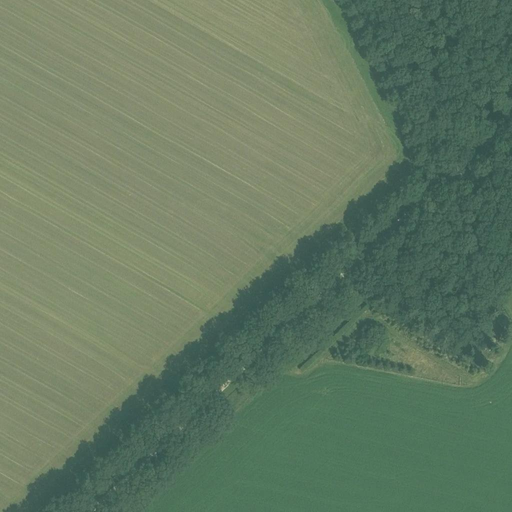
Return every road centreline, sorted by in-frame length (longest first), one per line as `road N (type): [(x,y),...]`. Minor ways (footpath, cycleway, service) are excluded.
road 1 (residential): [(87,511),(448,174)]
road 2 (track): [(511,322),(484,268),(478,191),(448,174),(419,138),(341,0)]
